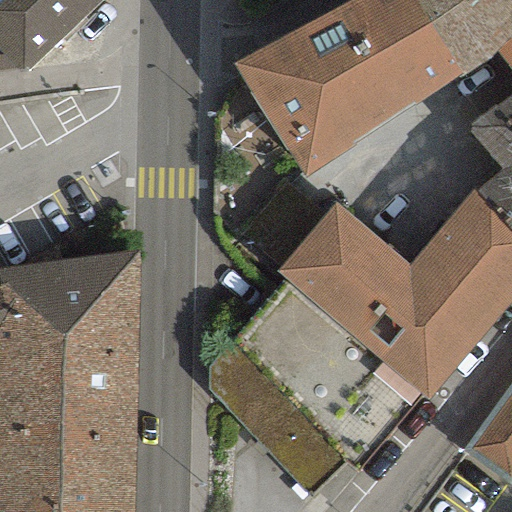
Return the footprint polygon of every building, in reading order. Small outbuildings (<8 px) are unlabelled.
[(0,0),(0,70),(16,68),(21,73),(95,0),(0,0)] [(416,0),(349,0),(317,18),(385,126),(462,76),(416,0)] [(511,0),(416,0),(462,76),(491,52),(511,33),(511,0)] [(317,18),(233,66),(303,177),(385,126),(317,18)] [(511,33),(491,52),(511,77),(511,33)] [(511,94),(462,127),(501,169),(471,192),(511,238),(511,94)] [(511,296),(511,238),(471,192),(409,267),(333,207),(276,274),(286,279),(421,396),(511,296)] [(0,511),(132,511),(136,253),(0,269),(0,511)] [(421,396),(286,279),(229,342),(358,471),(421,396)] [(358,471),(229,342),(205,368),(206,396),(308,495),(312,489),(329,507),(358,471)] [(511,380),(465,447),(511,480),(511,380)]
